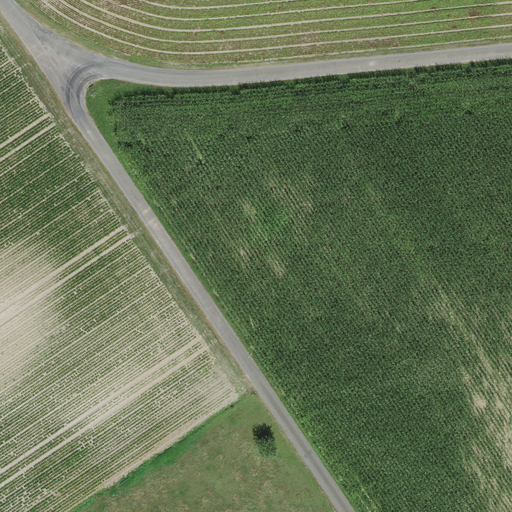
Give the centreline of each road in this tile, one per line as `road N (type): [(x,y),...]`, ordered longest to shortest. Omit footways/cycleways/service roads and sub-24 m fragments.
road 1 (unclassified): [(57,75),(351,511)]
road 2 (unclassified): [(57,75),(90,65),(240,75),(511,51)]
